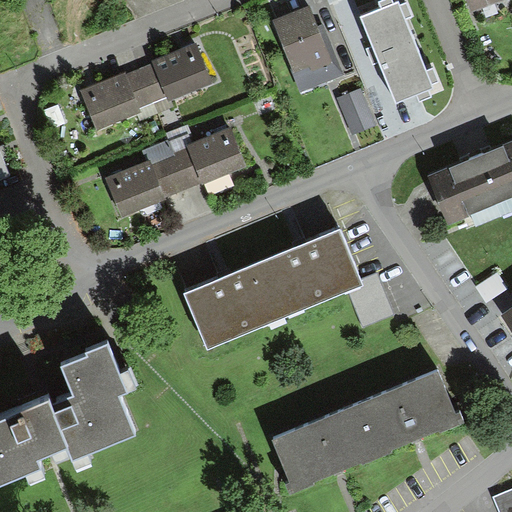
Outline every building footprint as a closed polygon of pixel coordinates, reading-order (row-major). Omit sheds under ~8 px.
[(396,103),(418,94),(421,100),(431,96),(428,89),(432,87),(430,84),(438,81),(432,67),(426,69),(405,18),(412,15),(407,2),(400,5),(399,2),(393,4),(391,0),(379,0),(377,1),(380,9),(362,17),(396,103)] [(463,0),(468,10),(493,0),(463,0)] [(271,19),(300,92),(346,74),(326,24),(317,27),(308,5),(271,19)] [(76,87),(94,128),(132,111),(137,122),(170,108),(165,97),(208,78),(191,38),(147,57),(150,64),(122,76),(118,68),(76,87)] [(360,89),(339,98),(354,131),(375,122),(360,89)] [(101,174),(117,214),(242,164),(227,125),(191,139),(184,123),(162,132),(164,137),(140,147),(144,158),(101,174)] [(511,138),(426,175),(447,225),(511,197),(511,138)] [(184,294),(207,349),(363,285),(340,230),(184,294)] [(367,329),(400,318),(389,285),(356,296),(367,329)] [(511,302),(499,312),(511,330),(511,302)] [(0,481),(22,472),(25,479),(42,472),(37,459),(66,447),(75,469),(91,463),(87,454),(137,434),(122,395),(139,388),(130,367),(122,371),(111,343),(63,362),(76,392),(51,402),(48,396),(45,398),(0,415),(0,481)] [(433,365),(266,437),(288,489),(456,418),(433,365)] [(500,511),(511,511),(511,489),(494,496),(500,511)]
